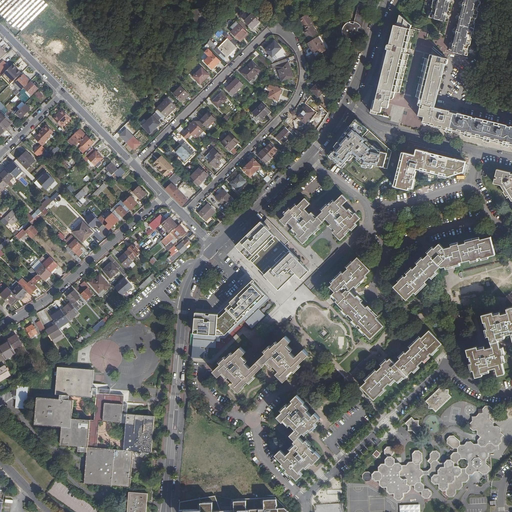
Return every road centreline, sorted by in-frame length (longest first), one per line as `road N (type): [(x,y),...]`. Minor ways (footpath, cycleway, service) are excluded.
road 1 (residential): [(133,164),(264,35),(276,26),(289,35),(302,72),(296,98),(182,215)]
road 2 (residential): [(0,327),(45,300),(164,195)]
road 3 (unclassified): [(447,366),(304,498)]
road 4 (unclassified): [(345,103),(391,130),(477,152)]
road 5 (tertiary): [(216,245),(308,155)]
